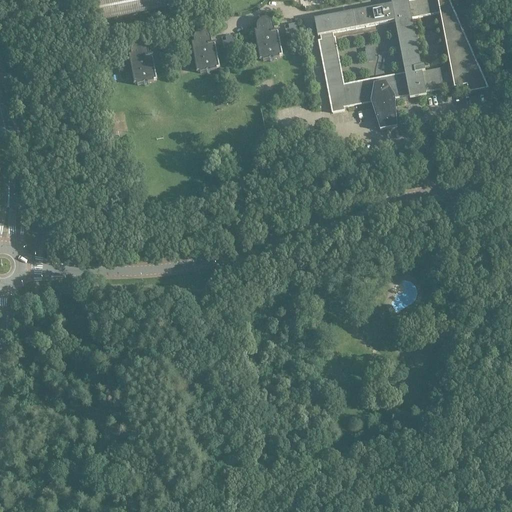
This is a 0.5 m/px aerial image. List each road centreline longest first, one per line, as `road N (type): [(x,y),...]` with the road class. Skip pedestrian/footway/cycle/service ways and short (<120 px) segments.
road 1 (tertiary): [(21,265),(163,268),(373,204),(511,187)]
road 2 (tertiary): [(3,246),(7,148),(0,109)]
